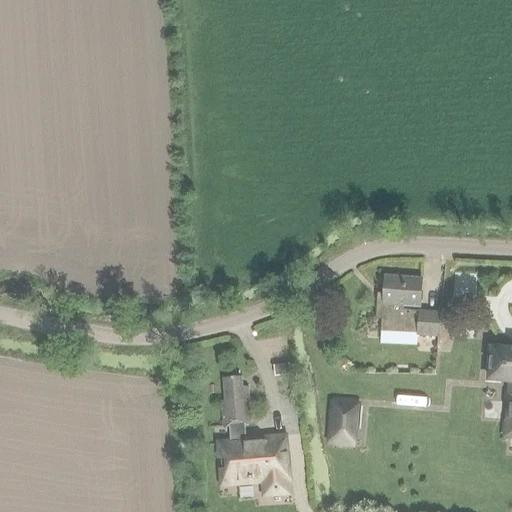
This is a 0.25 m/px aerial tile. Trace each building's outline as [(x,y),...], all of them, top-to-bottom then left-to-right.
[(421,278),(384,275),(383,302),(377,302),(376,318),(381,318),(381,330),(418,333),(417,335),(438,337),(440,313),(402,310),(403,306),(419,307),(421,278)] [(511,349),(491,348),(489,379),(511,381),(507,437),(511,437),(511,349)] [(345,357),(338,363),(346,372),(353,366),(345,357)] [(241,376),(223,378),(225,400),(221,400),(223,427),(229,427),(230,443),(218,444),(221,484),(262,481),(263,495),(285,493),(284,479),(287,479),(284,437),(265,439),(265,440),(245,442),(243,426),(250,425),(248,387),(242,387),(241,376)] [(355,442),(357,406),(333,404),(331,440),(355,442)]
